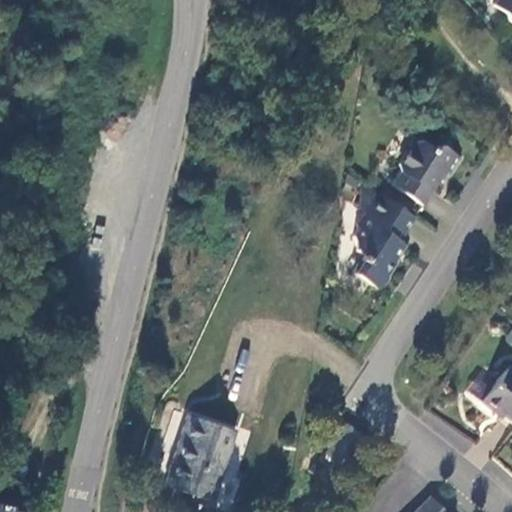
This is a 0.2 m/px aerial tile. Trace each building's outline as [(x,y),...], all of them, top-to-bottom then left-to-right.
[(511,0),(496,0),(492,6),(511,24),(511,0)] [(435,154),(411,142),(396,163),(396,174),(390,184),(424,206),(430,196),(431,191),(440,175),(449,175),(459,160),(439,147),(435,154)] [(397,243),(412,222),(374,196),(360,218),(355,250),(358,270),(353,278),(377,295),(392,272),(388,269),(403,247),(397,243)] [(495,420),(511,434),(511,380),(501,372),(471,407),(486,419),(495,420)] [(233,435),(189,420),(166,488),(211,503),(233,435)] [(446,511),(431,496),(415,511),(446,511)]
